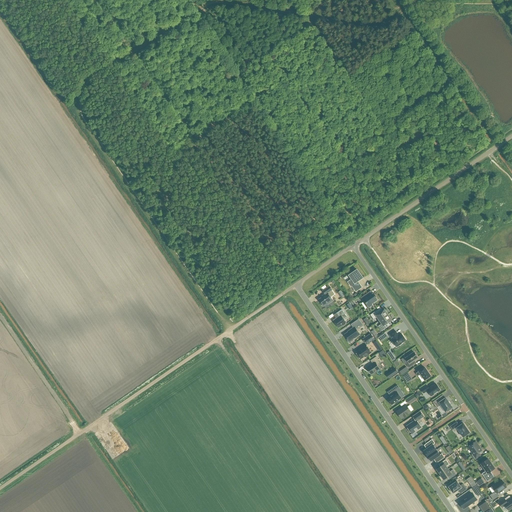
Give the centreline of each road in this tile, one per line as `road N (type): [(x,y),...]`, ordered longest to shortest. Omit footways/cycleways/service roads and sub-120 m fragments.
road 1 (unclassified): [(0,487),(247,318)]
road 2 (residential): [(352,245),(511,475)]
road 3 (residential): [(296,284),(453,511)]
road 4 (unclassified): [(352,245),(511,136)]
